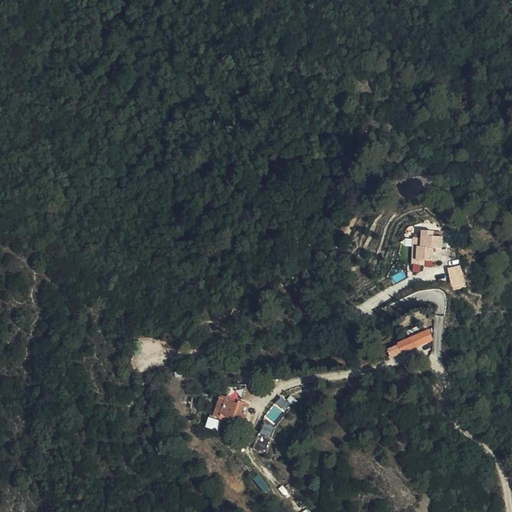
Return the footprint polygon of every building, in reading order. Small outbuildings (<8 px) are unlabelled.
[(399,244),(400,271),(415,271),(415,265),(422,265),(421,251),(428,251),(428,239),(418,239),(418,236),(407,236),(407,244),(399,244)] [(454,289),(467,286),(461,264),(448,267),(454,289)] [(420,332),(394,342),(397,350),(403,348),(404,350),(423,342),(420,332)] [(242,410),(216,396),(206,417),(212,420),(215,415),(235,425),(242,410)] [(264,440),(252,436),(247,449),(259,453),(264,440)]
